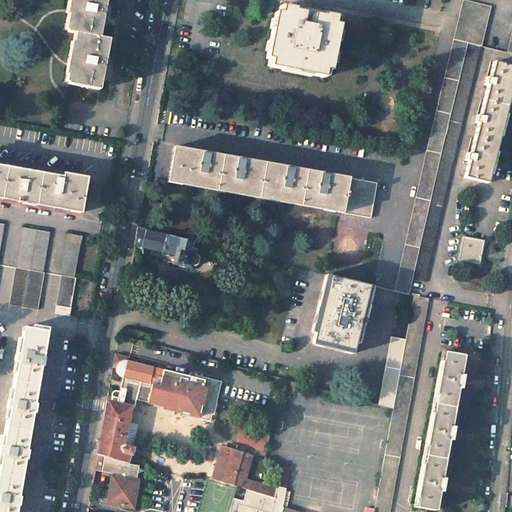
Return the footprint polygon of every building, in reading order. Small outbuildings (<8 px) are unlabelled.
[(77,33),(99,37),(103,15),(107,16),(108,8),(105,7),(106,0),(72,0),(67,31),(77,33)] [(423,282),(492,8),(465,1),(392,289),(406,293),(410,279),(423,282)] [(296,9),(283,6),(281,13),(276,12),(266,58),(271,59),(270,67),(282,70),(283,67),(310,74),(310,76),(323,79),(325,71),(330,72),(340,26),(335,24),(337,18),(324,15),(324,17),(311,14),(295,10),(296,9)] [(99,37),(77,33),(68,83),(99,89),(103,69),(107,69),(109,60),(105,60),(109,39),(99,37)] [(511,84),(511,68),(494,64),(490,80),(486,79),(484,86),(488,87),(480,118),(477,117),(475,123),(478,124),(471,155),(467,154),(465,162),(469,163),(465,178),(487,184),(511,84)] [(201,152),(174,147),(167,183),(370,217),(376,183),(336,176),(287,167),(245,160),(201,152)] [(0,199),(23,204),(59,210),(80,214),(86,182),(76,180),(77,176),(62,174),(62,176),(59,175),(58,177),(0,167),(0,199)] [(147,249),(162,254),(166,235),(137,228),(134,245),(147,249)] [(43,274),(50,233),(24,229),(17,269),(43,274)] [(74,279),(81,236),(68,234),(61,277),(74,279)] [(191,241),(166,235),(162,254),(161,257),(168,259),(175,261),(174,265),(188,269),(189,267),(194,269),(199,266),(201,259),(199,255),(193,253),(194,251),(189,250),(191,241)] [(486,241),(464,237),(460,262),(482,265),(486,241)] [(15,269),(8,306),(37,311),(44,274),(43,274),(17,269),(15,269)] [(315,324),(311,343),(352,351),(366,283),(326,273),(315,324)] [(61,277),(56,305),(71,308),(75,279),(74,279),(61,277)] [(389,511),(426,298),(411,296),(392,409),(374,509),(373,511),(389,511)] [(71,308),(56,305),(54,315),(69,317),(71,308)] [(23,328),(14,378),(38,382),(46,332),(23,328)] [(392,409),(403,339),(389,337),(378,405),(392,409)] [(463,356),(443,353),(415,507),(435,511),(438,492),(441,492),(444,479),(440,478),(447,440),(451,441),(454,427),(450,426),(457,389),(460,390),(462,376),(459,376),(463,356)] [(134,400),(153,404),(165,407),(165,409),(178,412),(177,413),(208,421),(209,420),(213,402),(215,403),(220,381),(188,373),(187,376),(161,370),(160,370),(160,371),(150,368),(151,367),(127,362),(127,358),(114,354),(112,369),(115,370),(115,372),(116,373),(116,375),(117,376),(118,377),(120,378),(121,379),(120,385),(119,393),(115,392),(114,392),(112,393),(111,394),(111,396),(110,398),(111,398),(110,403),(106,402),(102,425),(96,455),(127,463),(130,455),(131,455),(133,449),(123,446),(128,413),(140,416),(142,410),(132,408),(134,400)] [(14,378),(5,428),(29,432),(38,382),(14,378)] [(5,428),(0,458),(0,478),(21,483),(29,432),(5,428)] [(232,485),(238,465),(248,468),(248,466),(252,467),(255,457),(221,446),(212,479),(232,485)] [(111,475),(108,490),(115,491),(114,495),(119,502),(117,506),(132,509),(138,481),(136,479),(137,475),(133,475),(135,465),(127,463),(96,455),(94,471),(99,472),(111,475)] [(245,479),(248,468),(238,465),(232,485),(242,488),(245,479)] [(289,467),(281,466),(276,486),(284,488),(289,467)] [(15,511),(21,483),(0,478),(0,511),(15,511)] [(258,493),(261,484),(245,479),(242,488),(248,490),(258,493)] [(274,494),(275,489),(261,484),(258,493),(271,497),(272,493),(274,494)] [(271,497),(283,501),(286,488),(284,488),(276,486),(275,489),(274,494),(272,493),(271,497)] [(296,511),(282,508),(283,501),(271,497),(258,493),(248,490),(245,501),(235,498),(230,511),(296,511)]
